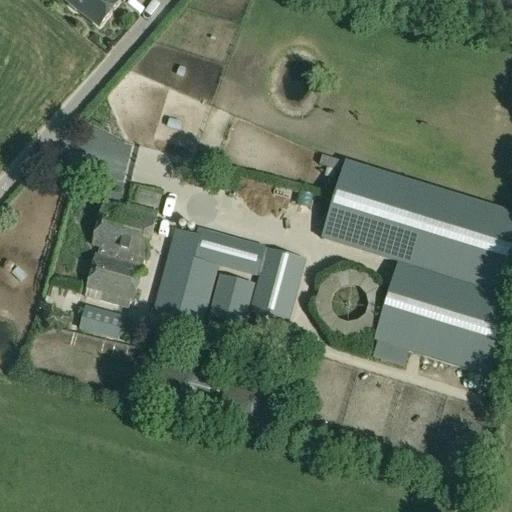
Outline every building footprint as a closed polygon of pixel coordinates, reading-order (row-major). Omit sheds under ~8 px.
[(65,0),(68,2),(69,7),(76,13),(81,12),(100,28),(121,2),(118,0),(65,0)] [(375,345),(490,380),(511,306),(511,216),(346,166),(322,242),(399,266),(375,345)] [(305,193),(304,210),(320,211),(321,194),(305,193)] [(87,292),(85,299),(129,310),(131,303),(133,304),(156,221),(103,207),(93,247),(104,251),(102,258),(96,257),(87,292)] [(196,238),(176,233),(155,312),(202,325),(219,267),(262,279),(252,313),(287,323),(304,262),(198,232),(196,238)] [(254,286),(219,277),(209,318),(243,327),(254,286)] [(78,333),(118,342),(124,319),(84,308),(78,333)]
